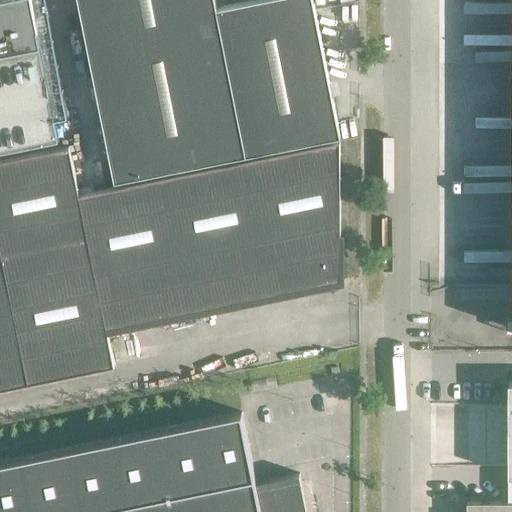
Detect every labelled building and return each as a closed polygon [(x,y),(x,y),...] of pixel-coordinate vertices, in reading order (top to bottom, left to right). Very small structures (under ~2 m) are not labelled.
[(0,0),(0,150),(60,139),(31,0),(0,0)] [(77,0),(114,181),(340,136),(312,0),(255,0),(216,8),(214,0),(77,0)] [(339,140),(252,158),(79,194),(69,145),(0,159),(0,388),(114,364),(107,328),(341,280),(339,140)] [(511,402),(511,500),(467,501),(466,511),(511,511),(511,381),(508,381),(508,403),(511,402)] [(299,473),(299,472),(256,481),(241,411),(0,460),(0,511),(305,511),(297,474),(299,473)]
